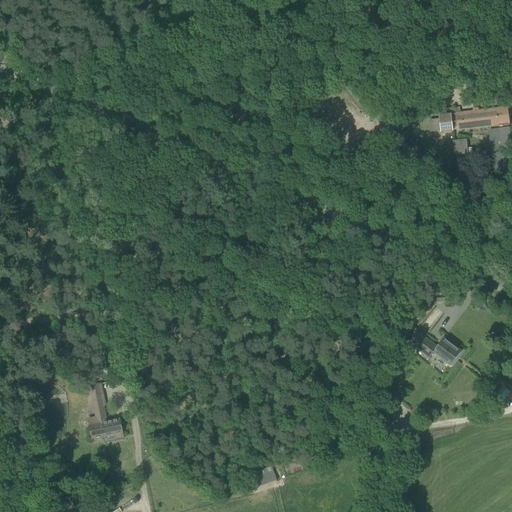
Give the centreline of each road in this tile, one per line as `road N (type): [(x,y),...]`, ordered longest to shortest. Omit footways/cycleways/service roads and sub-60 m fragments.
road 1 (tertiary): [(511,292),(0,68)]
road 2 (track): [(481,277),(352,314),(110,311),(0,326)]
road 3 (track): [(511,255),(265,0)]
road 4 (track): [(251,0),(127,52),(79,79),(67,97)]
road 5 (unclassified): [(148,511),(125,377)]
